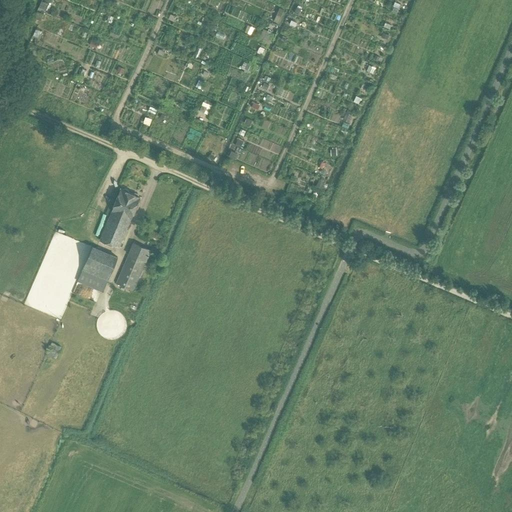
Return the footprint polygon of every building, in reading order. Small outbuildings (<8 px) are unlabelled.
[(39,9),(46,12),(49,3),(42,0),(39,9)] [(280,21),(285,8),(279,6),(275,20),(280,21)] [(35,17),(41,19),(44,13),(38,11),(35,17)] [(269,43),(274,33),(268,30),(263,40),(269,43)] [(201,104),(199,109),(209,112),(210,107),(201,104)] [(199,110),(197,115),(206,119),(208,113),(199,110)] [(141,197),(122,188),(99,240),(119,248),(141,197)] [(151,250),(134,243),(116,284),(134,291),(151,250)] [(93,246),(78,282),(103,292),(118,257),(93,246)] [(51,343),(51,344),(47,354),(56,358),(61,348),(51,343)]
